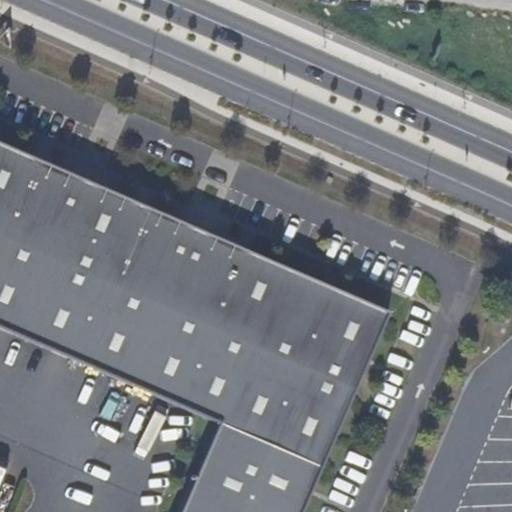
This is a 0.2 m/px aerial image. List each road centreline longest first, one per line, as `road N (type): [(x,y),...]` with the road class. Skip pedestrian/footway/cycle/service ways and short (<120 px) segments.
road 1 (primary): [(30,0),(511,212)]
road 2 (primary): [(511,147),(183,0)]
